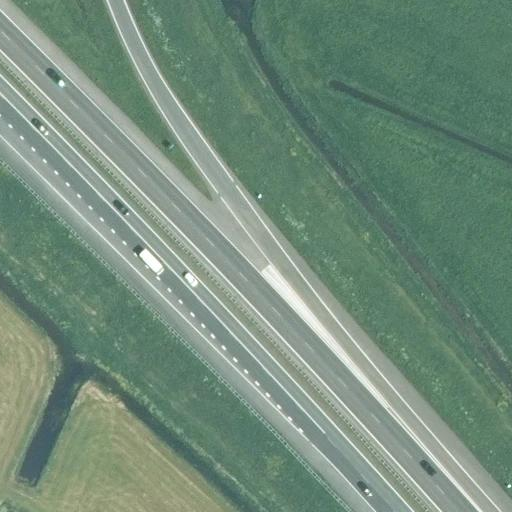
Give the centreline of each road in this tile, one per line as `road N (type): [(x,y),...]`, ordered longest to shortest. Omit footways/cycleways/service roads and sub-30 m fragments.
road 1 (motorway): [(456,511),(0,33)]
road 2 (motorway): [(470,511),(165,105),(114,0)]
road 3 (motorway): [(0,97),(390,511)]
